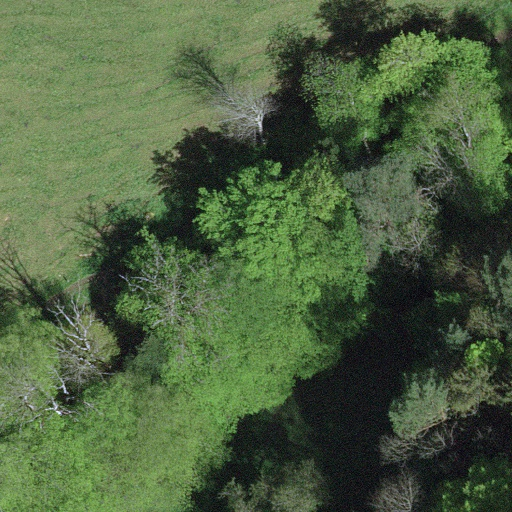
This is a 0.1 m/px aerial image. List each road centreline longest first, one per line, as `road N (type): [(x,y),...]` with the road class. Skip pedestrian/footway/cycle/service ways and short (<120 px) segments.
road 1 (track): [(0,342),(336,119),(475,36),(511,26)]
road 2 (track): [(511,180),(440,372),(407,511)]
